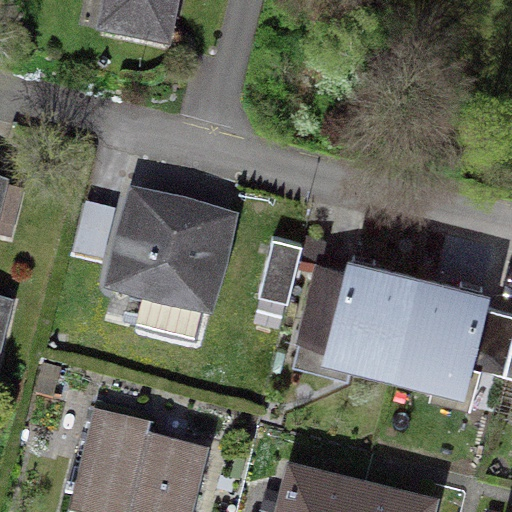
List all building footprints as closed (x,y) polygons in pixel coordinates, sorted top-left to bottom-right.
[(121,0),(114,37),(164,48),(173,0),(121,0)] [(0,340),(9,306),(0,303),(0,204),(4,188),(0,186),(0,340)] [(226,227),(132,204),(110,290),(204,314),(226,227)] [(298,246),(270,239),(255,296),(284,303),(298,246)] [(511,315),(477,307),(479,297),(464,293),(413,281),(370,270),(346,264),(344,273),(315,266),(300,325),(329,332),(325,349),(391,365),(457,382),(461,366),(500,376),(511,378),(511,315)] [(191,511),(205,456),(135,438),(138,426),(91,414),(68,504),(101,511),(191,511)] [(283,511),(405,511),(357,500),(305,487),(291,483),(283,511)]
